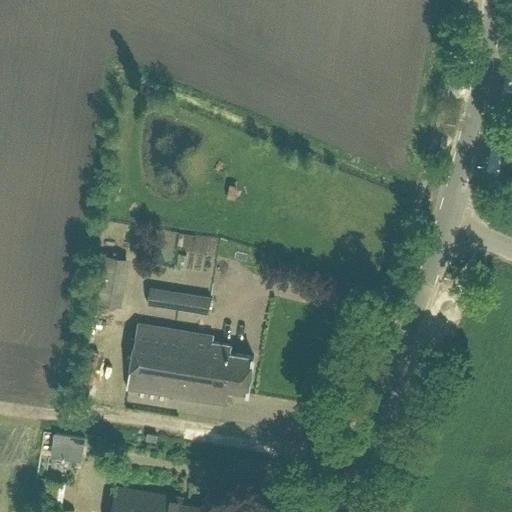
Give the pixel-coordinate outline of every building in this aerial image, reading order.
[(197,147),(196,168),(214,168),(215,147),(197,147)] [(106,250),(106,297),(131,298),(131,251),(106,250)] [(211,297),(150,287),(147,303),(209,313),(211,297)] [(248,392),(254,354),(230,350),(232,343),(214,340),(215,333),(138,322),(128,387),(227,402),(229,389),(248,392)] [(64,435),(61,459),(78,461),(81,438),(64,435)] [(111,508),(134,511),(207,511),(204,511),(205,506),(181,502),(182,496),(116,484),(111,508)]
